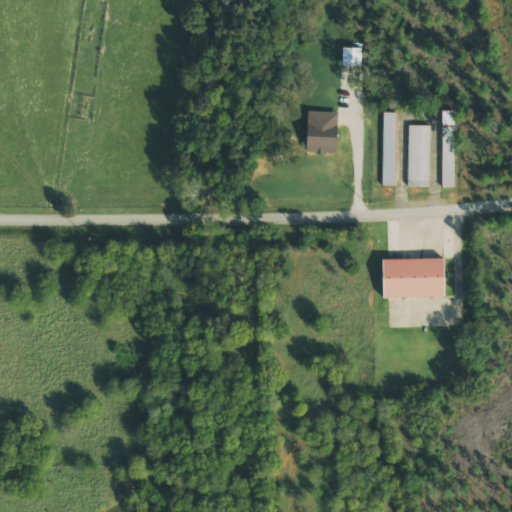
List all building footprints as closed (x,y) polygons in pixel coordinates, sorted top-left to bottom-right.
[(360,66),(361,48),(342,48),(341,66),(360,66)] [(305,152),(336,153),(336,112),(306,111),(305,152)] [(382,185),(394,186),(396,112),(384,112),(382,185)] [(430,125),(409,125),(407,186),(429,186),(430,125)] [(394,265),(395,305),(459,303),(458,264),(394,265)]
